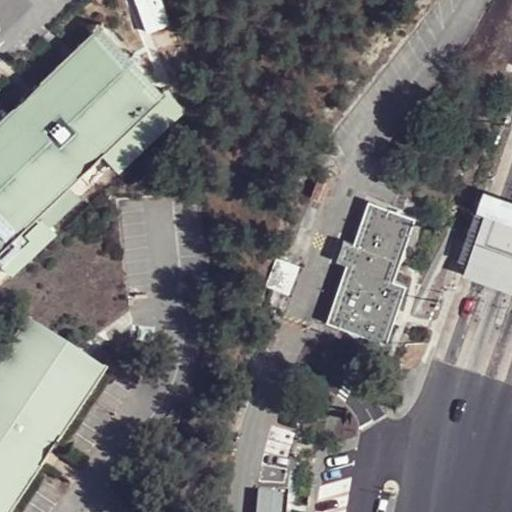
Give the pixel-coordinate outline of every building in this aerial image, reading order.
[(79,42),(0,115),(0,243),(74,174),(162,90),(98,23),(79,42)] [(511,191),(493,185),(467,269),(511,282),(511,191)] [(343,240),(335,263),(344,266),(385,281),(409,215),(365,200),(350,242),(343,240)] [(385,281),(344,266),(325,320),(382,340),(401,287),(385,281)] [(0,511),(7,511),(44,456),(49,447),(99,376),(23,322),(0,356),(0,511)] [(284,489),(256,488),(254,511),(283,511),(283,505),(284,489)]
